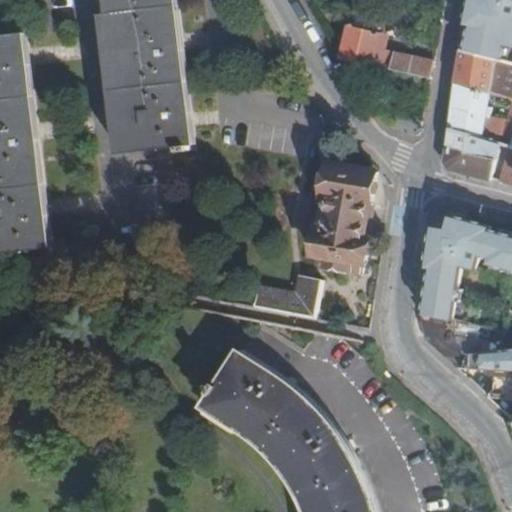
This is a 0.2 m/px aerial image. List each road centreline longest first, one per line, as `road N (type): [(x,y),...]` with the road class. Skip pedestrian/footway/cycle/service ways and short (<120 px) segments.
road 1 (unclassified): [(511,472),(496,429),(405,343),(399,320),(421,174)]
road 2 (residential): [(282,0),(348,114),(421,174)]
road 3 (residential): [(91,0),(119,223)]
road 4 (unclassified): [(459,0),(421,174)]
